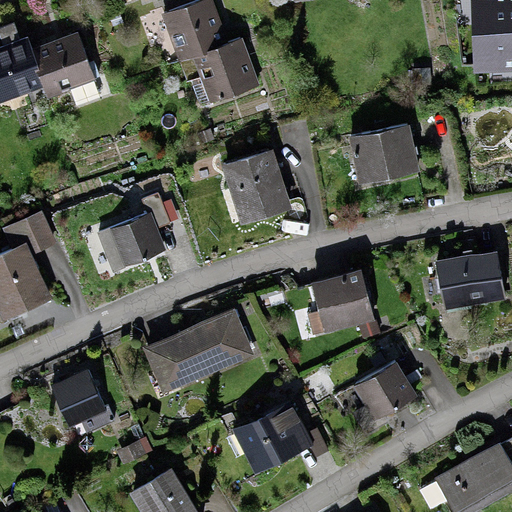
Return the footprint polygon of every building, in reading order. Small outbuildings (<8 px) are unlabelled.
[(173,36),(190,82),(209,75),(218,97),(258,82),(248,55),(241,35),(226,40),(219,20),(211,0),(197,0),(170,10),(178,34),(173,36)] [(511,0),(475,0),(478,65),(511,63),(511,0)] [(56,41),(34,50),(27,33),(4,42),(0,43),(0,97),(46,80),(51,94),(71,86),(76,100),(100,90),(78,33),(56,41)] [(417,170),(409,124),(349,135),(357,181),(417,170)] [(271,148),(227,162),(246,221),(290,207),(271,148)] [(162,258),(149,221),(105,237),(118,273),(162,258)] [(0,315),(49,296),(26,241),(0,251),(0,315)] [(495,258),(436,271),(445,313),(504,301),(495,258)] [(371,323),(359,276),(304,289),(315,336),(371,323)] [(231,316),(143,356),(161,397),(249,357),(231,316)] [(369,431),(417,399),(393,363),(345,394),(369,431)] [(87,370),(45,391),(66,433),(108,412),(87,370)] [(292,400),(224,428),(245,479),(314,451),(292,400)] [(138,442),(121,450),(127,461),(144,453),(138,442)] [(475,511),(511,492),(511,473),(498,448),(437,480),(453,511),(475,511)] [(192,511),(167,473),(127,499),(135,511),(192,511)]
